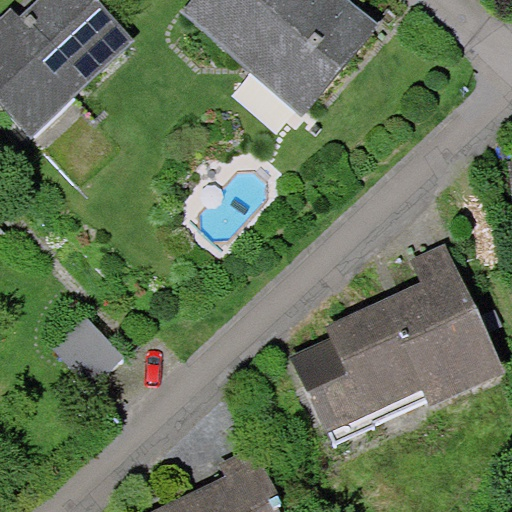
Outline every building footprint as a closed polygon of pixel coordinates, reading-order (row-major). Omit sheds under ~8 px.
[(53,0),(0,50),(0,88),(46,136),(146,41),(106,0),(53,0)] [(206,0),(195,14),(318,116),(393,26),(362,0),(206,0)] [(511,387),(456,251),(417,266),(430,298),(338,335),(343,347),(300,365),(334,447),(430,408),(435,418),(511,387)] [(93,315),(60,348),(101,390),(134,357),(93,315)] [(284,511),(262,458),(228,472),(235,488),(178,511),(284,511)]
